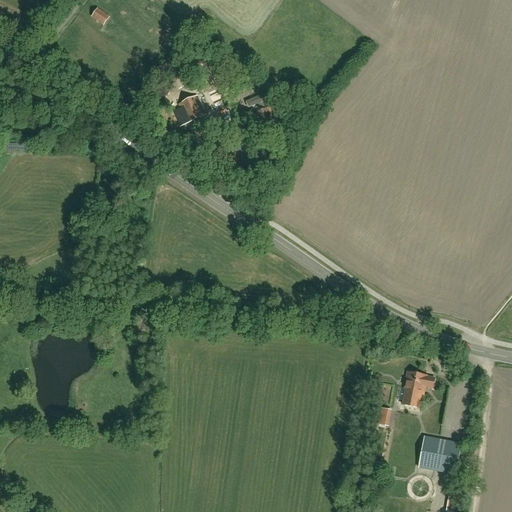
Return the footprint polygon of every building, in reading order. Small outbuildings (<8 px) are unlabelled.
[(91,18),(103,27),(110,17),(98,8),(91,18)] [(186,124),(199,119),(201,123),(207,121),(198,98),(179,105),(186,124)] [(255,113),(261,127),(274,122),(268,108),(255,113)] [(407,373),(404,389),(405,390),(402,406),(418,409),(421,395),(423,396),(424,388),(432,389),(434,379),(426,377),(407,373)] [(455,475),(460,445),(424,438),(418,469),(455,475)] [(451,492),(447,511),(448,511),(456,511),(460,493),(451,492)]
